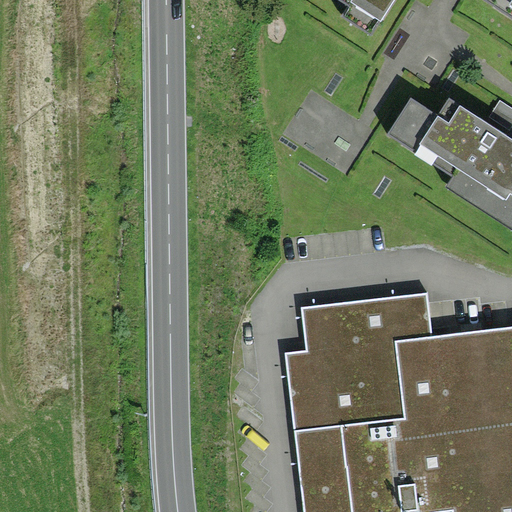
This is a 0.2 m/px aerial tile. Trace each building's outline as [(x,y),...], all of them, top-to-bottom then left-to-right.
[(330,0),(373,27),(390,0),(330,0)] [(511,27),(511,0),(494,0),(487,12),(511,27)] [(511,216),(511,138),(448,98),(438,115),(409,97),(397,116),(414,127),(402,147),(511,216)] [(493,116),(510,129),(511,125),(511,105),(505,100),(493,116)] [(511,511),(511,329),(424,340),(418,296),(294,311),(299,354),(281,356),(300,511),(511,511)]
